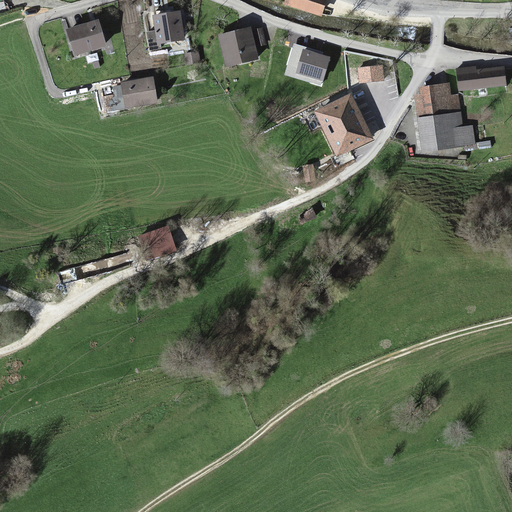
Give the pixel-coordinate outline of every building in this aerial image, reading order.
[(284,0),(284,4),(321,16),(326,0),(284,0)] [(183,39),(178,12),(154,16),(157,31),(147,33),(150,50),(160,48),(159,43),(183,39)] [(100,22),(70,31),(76,54),(107,45),(100,22)] [(248,29),(217,36),(223,65),(254,58),(248,29)] [(330,57),(303,49),(296,73),(323,81),(330,57)] [(382,66),(358,68),(360,82),(383,79),(382,66)] [(457,71),(460,90),(505,84),(503,68),(475,72),(474,69),(457,71)] [(154,80),(121,87),(124,105),(157,98),(154,80)] [(411,101),(416,151),(472,145),(470,129),(460,130),(457,96),(447,97),(445,85),(419,88),(420,100),(411,101)] [(350,95),(317,112),(338,155),(371,138),(350,95)] [(310,209),(296,215),(299,223),(314,217),(310,209)] [(164,230),(135,239),(142,261),(170,252),(164,230)]
